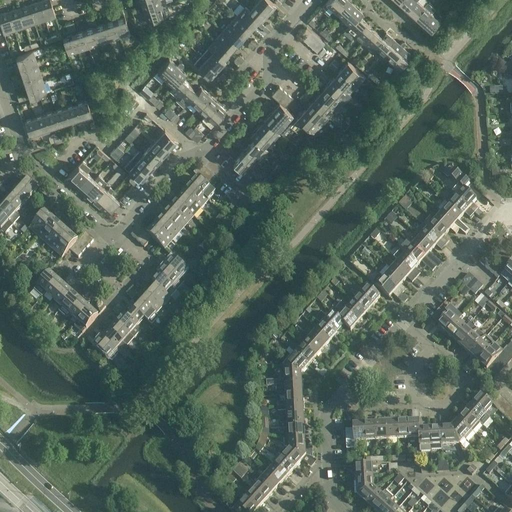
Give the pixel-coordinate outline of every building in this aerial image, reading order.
[(49,0),(43,0),(39,1),(44,18),(55,15),(49,0)] [(164,0),(141,0),(140,0),(144,11),(166,3),(164,0)] [(269,0),(258,0),(256,3),(269,15),(276,6),(269,0)] [(343,0),(328,0),(326,3),(334,10),(343,0)] [(343,0),(334,10),(342,17),(354,4),(349,0),(343,0)] [(415,0),(408,8),(404,12),(413,19),(425,6),(424,5),(428,1),(427,0),(415,0)] [(39,1),(32,4),(28,5),(34,22),(44,18),(39,1)] [(166,3),(144,11),(147,21),(170,14),(166,3)] [(249,11),(244,7),(257,19),(262,23),(269,15),(256,3),(249,11)] [(354,4),(342,17),(340,19),(343,22),(342,23),(342,25),(346,29),(358,16),(362,11),(354,4)] [(28,5),(18,8),(24,25),(34,22),(28,5)] [(425,6),(413,19),(421,26),(433,13),(425,6)] [(244,7),(242,9),(237,15),(250,27),(257,19),(244,7)] [(18,8),(8,12),(14,29),(24,25),(18,8)] [(0,14),(0,22),(3,32),(14,29),(8,12),(0,14)] [(433,13),(421,26),(429,34),(441,21),(433,13)] [(237,15),(230,23),(243,35),(250,27),(237,15)] [(358,16),(346,29),(354,36),(366,23),(358,16)] [(125,17),(114,21),(120,38),(130,34),(125,17)] [(114,21),(104,24),(109,41),(120,38),(114,21)] [(230,23),(223,31),(236,43),(243,35),(230,23)] [(366,23),(354,36),(362,43),(374,30),(366,23)] [(104,24),(94,28),(99,45),(109,41),(104,24)] [(298,36),(303,40),(311,31),(306,27),(298,36)] [(94,28),(83,31),(89,48),(99,45),(94,28)] [(374,30),(362,43),(371,50),(386,33),(382,37),(374,30)] [(83,31),(73,34),(79,51),(89,48),(83,31)] [(223,31),(215,39),(229,51),(236,43),(223,31)] [(311,31),(303,40),(308,44),(316,35),(311,31)] [(386,33),(371,50),(374,46),(382,53),(394,40),(386,33)] [(73,34),(62,38),(68,55),(79,51),(73,34)] [(320,39),(316,35),(308,44),(312,48),(320,39)] [(215,39),(208,47),(226,63),(222,59),(229,51),(215,39)] [(324,43),(320,39),(312,48),(317,52),(324,43)] [(394,40),(382,53),(390,60),(402,47),(394,40)] [(226,63),(208,47),(201,55),(219,71),(226,63)] [(402,47),(390,60),(399,68),(411,55),(402,47)] [(33,51),(16,56),(19,67),(36,61),(33,51)] [(219,71),(201,55),(194,64),(211,79),(219,71)] [(169,58),(157,72),(165,79),(180,63),(179,63),(177,65),(169,58)] [(36,61),(19,67),(23,77),(32,74),(39,72),(36,61)] [(364,77),(347,61),(339,70),(357,85),(364,77)] [(180,63),(165,79),(173,86),(169,90),(170,91),(185,73),(180,68),(183,64),(182,63),(180,63)] [(357,85),(339,70),(332,78),(350,93),(357,85)] [(39,72),(32,74),(23,77),(26,87),(32,86),(43,82),(39,72)] [(185,73),(170,91),(178,98),(190,84),(182,77),(186,73),(185,73)] [(227,78),(221,73),(219,76),(219,78),(223,82),(227,78)] [(350,93),(332,78),(325,86),(343,101),(350,93)] [(43,82),(32,86),(26,87),(29,98),(46,92),(43,82)] [(186,105),(198,92),(190,84),(178,98),(175,101),(183,108),(186,105)] [(271,95),(276,99),(284,91),(278,86),(271,95)] [(343,101),(325,86),(318,94),(335,109),(343,101)] [(202,87),(198,92),(186,105),(190,101),(198,108),(210,95),(202,87)] [(284,91),(276,99),(279,102),(280,103),(288,94),(284,91)] [(288,94),(280,103),(285,107),(292,98),(288,94)] [(335,109),(318,94),(311,102),(328,117),(335,109)] [(210,95),(198,108),(206,115),(202,119),(218,102),(210,95)] [(129,103),(134,108),(139,103),(133,98),(129,103)] [(87,100),(76,104),(82,121),(92,117),(87,100)] [(218,102),(202,119),(211,126),(214,122),(226,109),(224,108),(225,106),(225,105),(223,103),(222,103),(220,104),(218,102)] [(285,107),(280,103),(279,102),(272,111),(285,123),(290,127),(297,119),(296,118),(285,107)] [(328,117),(311,102),(304,110),(321,125),(328,117)] [(76,104),(66,107),(71,124),(82,121),(76,104)] [(66,107),(55,111),(61,128),(71,124),(66,107)] [(321,125),(304,110),(296,118),(297,119),(314,134),(321,125)] [(55,111),(45,114),(51,131),(61,128),(55,111)] [(285,123),(272,111),(265,119),(278,131),(285,123)] [(45,114),(35,117),(41,134),(51,131),(45,114)] [(30,138),(32,137),(41,134),(35,117),(24,121),(30,138)] [(278,131),(265,119),(257,127),(271,139),(278,131)] [(271,139),(257,127),(250,135),(254,139),(255,139),(264,147),(271,139)] [(195,128),(188,135),(197,142),(203,135),(195,128)] [(165,130),(157,138),(170,150),(178,142),(165,130)] [(157,138),(150,146),(163,158),(170,150),(157,138)] [(255,139),(254,139),(247,147),(261,159),(268,150),(264,147),(255,139)] [(150,146),(143,154),(156,166),(163,158),(150,146)] [(261,159),(247,147),(240,155),(253,167),(261,159)] [(156,166),(143,154),(139,151),(132,159),(149,174),(156,166)] [(253,167),(240,155),(233,163),(246,175),(253,167)] [(131,158),(124,166),(128,170),(142,182),(146,186),(148,184),(148,182),(144,179),(149,174),(132,159),(131,158)] [(120,167),(114,162),(112,160),(110,162),(113,164),(113,167),(117,171),(120,167)] [(78,165),(66,179),(75,186),(87,173),(78,165)] [(193,173),(198,178),(206,169),(201,165),(193,173)] [(449,167),(444,174),(449,177),(453,170),(449,167)] [(206,169),(198,178),(203,182),(210,173),(206,169)] [(459,186),(452,194),(474,214),(478,209),(473,205),(476,201),(464,190),(469,184),(455,171),(449,177),(459,186)] [(87,173),(75,186),(83,193),(95,180),(87,173)] [(210,173),(203,182),(207,186),(215,177),(210,173)] [(99,175),(95,180),(83,193),(91,200),(103,187),(107,183),(99,175)] [(32,185),(21,176),(19,176),(17,177),(22,181),(17,186),(30,198),(37,190),(32,185)] [(215,177),(207,186),(211,190),(219,181),(215,177)] [(203,182),(198,178),(190,186),(208,202),(215,193),(211,190),(207,186),(203,182)] [(30,198),(17,186),(10,194),(23,206),(30,198)] [(208,202),(190,186),(183,194),(201,210),(208,202)] [(110,188),(107,191),(103,187),(91,200),(99,207),(111,194),(114,191),(110,188)] [(23,206),(10,194),(2,202),(16,214),(23,206)] [(111,194),(99,207),(107,215),(119,201),(111,194)] [(201,210),(183,194),(176,202),(194,218),(201,210)] [(474,214),(452,194),(445,202),(444,201),(444,202),(461,217),(465,214),(470,218),(474,214)] [(16,214),(2,202),(0,204),(0,214),(13,226),(20,218),(16,214)] [(194,218),(176,202),(169,210),(186,226),(194,218)] [(461,217),(444,202),(437,210),(441,214),(460,230),(465,236),(470,231),(459,221),(461,217)] [(186,226),(169,210),(162,218),(179,234),(186,226)] [(45,212),(32,227),(30,230),(38,237),(54,220),(45,212)] [(13,226),(0,214),(0,229),(5,234),(13,226)] [(441,214),(435,222),(430,218),(447,234),(450,230),(456,235),(460,230),(441,214)] [(179,234),(162,218),(155,226),(172,242),(179,234)] [(447,234),(430,218),(423,226),(422,225),(422,226),(445,246),(449,242),(444,237),(447,234)] [(54,220),(38,237),(46,244),(62,227),(54,220)] [(172,242),(155,226),(147,235),(148,235),(152,239),(165,250),(172,242)] [(445,246),(422,226),(415,234),(433,250),(436,246),(441,251),(445,246)] [(62,227),(46,244),(54,251),(70,234),(62,227)] [(131,236),(135,240),(143,231),(139,227),(131,236)] [(143,231),(135,240),(140,244),(148,235),(147,235),(143,231)] [(85,232),(81,237),(90,245),(94,240),(85,232)] [(70,234),(54,251),(62,259),(69,251),(74,246),(78,242),(78,241),(70,234)] [(433,250),(415,234),(408,242),(431,262),(435,258),(429,253),(433,250)] [(148,235),(140,244),(145,248),(152,239),(148,235)] [(90,245),(81,237),(78,241),(78,242),(86,250),(90,245)] [(437,268),(431,262),(408,242),(407,241),(400,249),(418,266),(421,262),(432,272),(437,268)] [(86,250),(78,242),(74,246),(82,254),(86,250)] [(82,254),(74,246),(69,251),(78,259),(82,254)] [(418,266),(400,249),(399,250),(399,251),(393,258),(398,263),(416,279),(420,274),(415,269),(418,266)] [(488,254),(480,263),(484,267),(492,258),(488,254)] [(492,258),(484,267),(489,271),(497,262),(492,258)] [(188,271),(175,259),(167,267),(181,279),(188,271)] [(497,262),(489,271),(493,275),(501,266),(497,262)] [(386,266),(404,282),(407,279),(412,283),(416,279),(398,263),(391,270),(386,266)] [(509,284),(511,280),(511,263),(506,271),(500,276),(509,284)] [(386,266),(379,274),(402,295),(406,290),(401,285),(404,282),(386,266)] [(501,266),(493,275),(498,279),(500,276),(504,272),(506,271),(501,266)] [(181,279),(167,267),(160,275),(177,291),(185,283),(181,279)] [(38,286),(34,291),(42,298),(46,294),(58,280),(50,273),(38,286)] [(379,274),(371,283),(389,298),(392,295),(398,299),(402,295),(379,274)] [(461,283),(466,288),(474,279),(469,274),(461,283)] [(173,287),(160,275),(153,283),(157,287),(170,299),(177,291),(173,287)] [(466,288),(470,292),(478,283),(474,279),(466,288)] [(58,280),(46,294),(54,301),(66,287),(58,280)] [(483,287),(478,283),(470,292),(475,296),(483,287)] [(356,286),(353,289),(373,307),(380,299),(367,287),(363,292),(356,286)] [(66,287),(54,301),(62,308),(74,295),(66,287)] [(157,287),(150,295),(163,307),(170,299),(157,287)] [(373,307),(353,289),(350,293),(357,299),(353,303),(366,315),(373,307)] [(74,295),(62,308),(70,315),(82,302),(74,295)] [(163,307),(150,295),(143,303),(156,315),(163,307)] [(366,315),(353,303),(348,308),(338,299),(335,302),(339,305),(339,306),(358,323),(366,315)] [(82,302),(70,315),(78,322),(89,308),(82,302)] [(494,313),(497,310),(489,302),(486,306),(494,313)] [(156,315),(143,303),(136,311),(135,311),(145,319),(144,320),(148,323),(156,315)] [(358,323),(339,306),(336,309),(342,315),(338,319),(338,320),(345,325),(344,326),(351,331),(358,323)] [(449,314),(438,326),(446,334),(458,321),(462,316),(450,306),(445,311),(449,314)] [(135,311),(136,311),(131,307),(124,315),(138,327),(144,320),(145,319),(135,311)] [(89,308),(78,322),(74,327),(82,334),(87,330),(98,316),(89,308)] [(321,313),(318,316),(337,334),(344,326),(345,325),(338,320),(338,319),(332,314),(327,319),(321,313)] [(138,327),(124,315),(117,323),(134,339),(142,331),(138,327)] [(337,334),(318,316),(315,320),(322,326),(317,330),(330,342),(337,334)] [(511,325),(511,322),(510,321),(505,317),(502,320),(507,324),(510,327),(511,325)] [(458,321),(446,334),(454,341),(466,328),(458,321)] [(134,339),(117,323),(110,331),(123,343),(127,347),(134,339)] [(470,324),(466,328),(454,341),(462,349),(478,331),(470,324)] [(307,329),(304,333),(323,350),(330,342),(317,330),(313,335),(307,329)] [(123,343),(110,331),(103,339),(116,351),(123,343)] [(478,331),(462,349),(470,356),(486,338),(478,331)] [(323,350),(304,333),(301,336),(307,342),(303,346),(316,358),(323,350)] [(116,351),(103,339),(98,344),(90,337),(87,340),(95,348),(111,362),(119,354),(116,351)] [(486,338),(470,356),(478,363),(494,345),(486,338)] [(292,345),(289,349),(308,366),(316,358),(303,346),(299,351),(292,345)] [(494,345),(478,363),(486,371),(491,366),(495,361),(498,358),(499,357),(502,353),(494,345)] [(511,359),(511,352),(507,348),(503,352),(511,360),(511,359)] [(308,366),(289,349),(286,352),(293,358),(284,368),(301,374),(308,366)] [(511,360),(503,352),(502,353),(499,357),(508,365),(511,360)] [(508,365),(499,357),(498,358),(495,361),(504,369),(508,365)] [(504,369),(495,361),(491,366),(500,374),(504,369)] [(500,374),(491,366),(486,371),(495,378),(500,374)] [(301,374),(284,368),(284,380),(265,380),(266,387),(276,386),(302,384),(301,374)] [(302,384),(276,386),(276,390),(285,390),(285,396),(302,395),(302,384)] [(497,394),(489,403),(494,407),(502,398),(497,394)] [(302,395),(285,396),(286,402),(277,403),(277,408),(303,406),(302,395)] [(480,396),(473,404),(490,419),(498,411),(494,407),(489,403),(480,396)] [(494,407),(498,411),(506,402),(502,398),(494,407)] [(506,402),(498,411),(503,415),(511,406),(506,402)] [(490,419),(473,404),(466,412),(481,426),(484,423),(486,425),(490,420),(490,419)] [(303,406),(277,408),(277,412),(286,411),(287,418),(304,417),(303,406)] [(511,407),(511,406),(503,415),(507,419),(511,413),(511,407)] [(481,426),(466,412),(459,420),(471,431),(478,424),(481,426)] [(304,417),(287,418),(287,424),(278,425),(273,425),(273,429),(278,429),(304,428),(304,417)] [(471,431),(459,420),(452,428),(460,444),(471,431)] [(419,421),(407,422),(408,439),(419,438),(419,430),(419,421)] [(397,422),(386,423),(387,440),(398,439),(397,422)] [(407,422),(397,422),(398,439),(408,439),(407,422)] [(375,423),(364,424),(365,441),(376,441),(375,423)] [(386,423),(375,423),(376,441),(387,440),(386,423)] [(353,430),(345,430),(346,450),(355,450),(355,442),(365,441),(364,424),(353,425),(353,430)] [(304,428),(278,429),(279,433),(287,433),(288,439),(305,439),(304,428)] [(442,445),(441,428),(430,429),(431,451),(442,450),(442,445)] [(460,444),(452,428),(441,428),(442,445),(460,444)] [(430,429),(419,430),(419,438),(420,453),(431,452),(431,451),(430,429)] [(306,452),(305,439),(288,439),(282,440),(282,448),(288,450),(306,457),(313,459),(312,452),(306,452)] [(306,457),(288,450),(282,448),(277,454),(294,470),(306,457)] [(294,470),(277,454),(272,459),(277,463),(274,466),(287,478),(294,470)] [(241,463),(234,470),(242,478),(249,471),(241,463)] [(274,466),(271,470),(267,474),(279,486),(287,478),(274,466)] [(372,466),(355,467),(356,478),(373,477),(372,466)] [(467,471),(467,472),(472,476),(477,471),(472,466),(467,471)] [(279,486),(267,474),(262,479),(256,474),(253,477),(272,494),(279,486)] [(404,480),(400,475),(394,482),(398,486),(404,480)] [(272,494),(253,477),(250,480),(256,486),(252,491),(265,502),(272,494)] [(373,477),(356,478),(357,496),(374,488),(373,477)] [(475,499),(485,489),(482,486),(472,496),(475,499)] [(265,502),(252,491),(248,495),(241,489),(241,490),(239,488),(237,490),(239,492),(239,493),(258,510),(265,502)] [(374,488),(357,496),(370,508),(382,495),(374,488)] [(255,511),(258,510),(239,493),(236,496),(242,502),(238,507),(232,501),(226,508),(231,511),(255,511)] [(382,495),(370,508),(374,511),(381,511),(390,503),(382,495)] [(390,503),(381,511),(395,511),(398,510),(390,503)]
